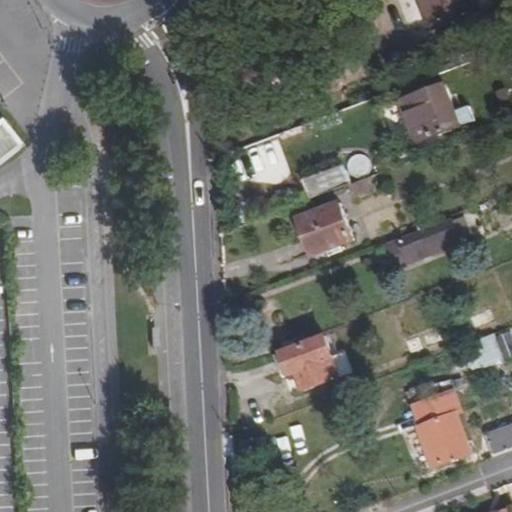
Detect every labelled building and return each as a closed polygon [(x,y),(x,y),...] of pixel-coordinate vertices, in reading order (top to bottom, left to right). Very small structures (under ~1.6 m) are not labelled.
[(235,0),(241,13),(273,1),(276,8),(296,0),(235,0)] [(478,11),(474,0),(420,0),(429,25),(430,28),(478,11)] [(438,85),(393,103),(409,144),(441,132),(454,127),(438,85)] [(444,140),(441,132),(409,144),(393,103),(381,108),(400,156),(444,140)] [(0,156),(15,144),(0,124),(0,123),(0,156)] [(313,177),(319,196),(350,184),(344,166),(313,177)] [(370,176),(350,184),(356,200),(376,192),(370,176)] [(315,252),(354,237),(341,203),(303,216),(315,252)] [(405,249),(408,255),(458,237),(452,222),(390,245),(393,253),(405,249)] [(511,330),(476,339),(483,368),(511,360),(511,330)] [(283,355),(291,375),(300,372),(306,388),(341,374),(327,337),(283,354),(283,355)] [(291,375),(283,355),(276,358),(283,378),(291,375)] [(420,417),(460,401),(455,390),(415,405),(420,417)] [(423,427),(458,414),(464,412),(460,401),(420,417),(423,427)] [(458,414),(423,427),(420,428),(436,468),(473,454),(458,414)] [(511,423),(487,433),(496,453),(511,446),(511,423)]
